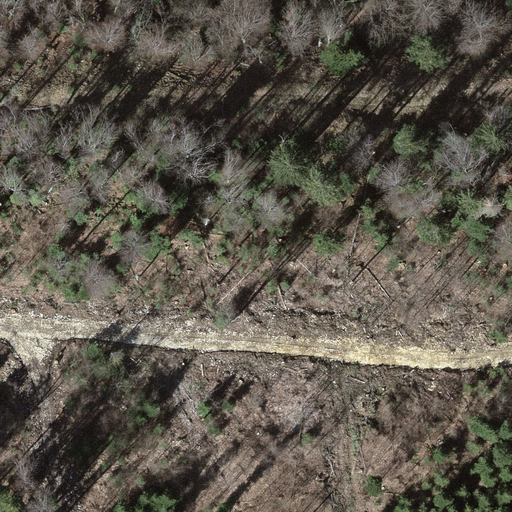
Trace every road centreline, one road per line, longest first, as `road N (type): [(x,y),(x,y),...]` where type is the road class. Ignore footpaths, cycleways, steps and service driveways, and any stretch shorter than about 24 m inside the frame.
road 1 (track): [(0,109),(194,92),(511,85)]
road 2 (track): [(11,322),(413,353),(511,351)]
